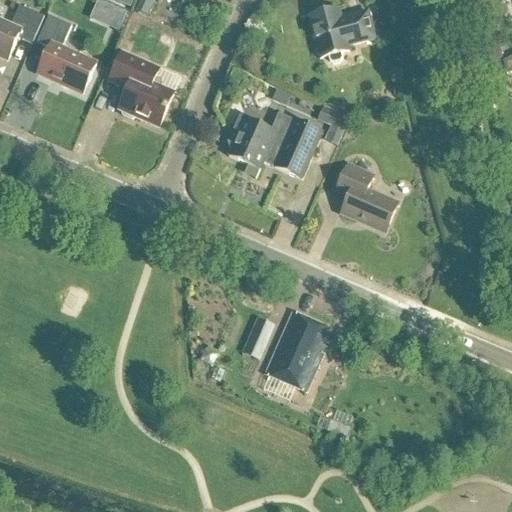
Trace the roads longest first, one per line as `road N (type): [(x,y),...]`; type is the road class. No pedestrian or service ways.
road 1 (residential): [(511,365),(157,209)]
road 2 (residential): [(157,209),(245,0)]
road 3 (residential): [(157,209),(0,142)]
